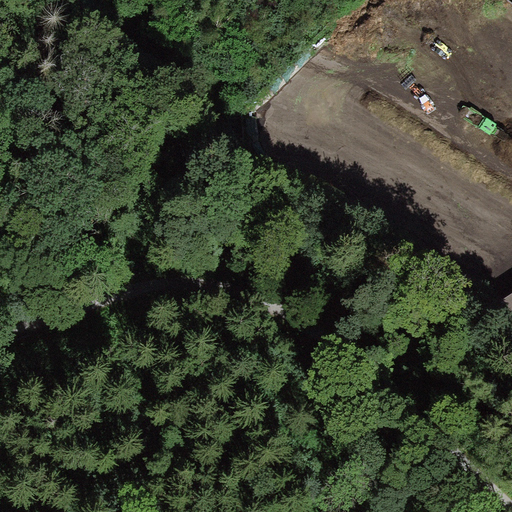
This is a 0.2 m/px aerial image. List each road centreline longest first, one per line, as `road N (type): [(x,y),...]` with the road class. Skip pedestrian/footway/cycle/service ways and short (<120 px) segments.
road 1 (track): [(511,506),(319,335),(218,293),(124,291),(0,341)]
road 2 (track): [(511,142),(363,35)]
